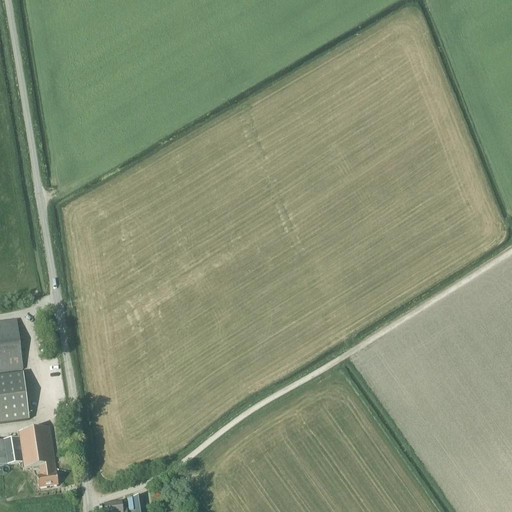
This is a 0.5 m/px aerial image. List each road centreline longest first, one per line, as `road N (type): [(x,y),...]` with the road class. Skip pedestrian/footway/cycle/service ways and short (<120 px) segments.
road 1 (unclassified): [(89,511),(8,0)]
road 2 (track): [(143,485),(250,410),(511,251)]
